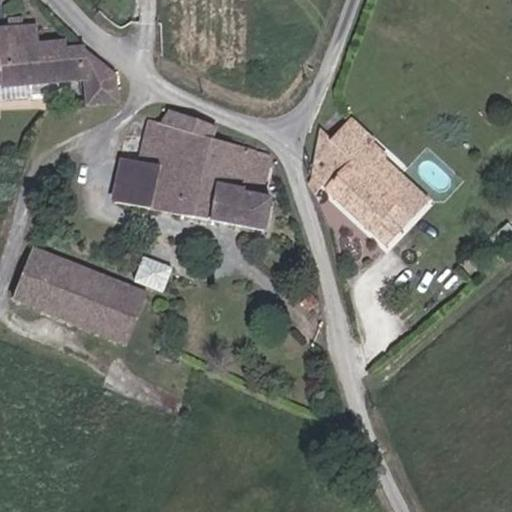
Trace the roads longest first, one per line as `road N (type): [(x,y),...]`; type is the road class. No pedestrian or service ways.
road 1 (unclassified): [(409,511),(340,329),(303,141)]
road 2 (unclassified): [(303,141),(169,94),(63,0)]
road 3 (unclassified): [(303,141),(360,0)]
